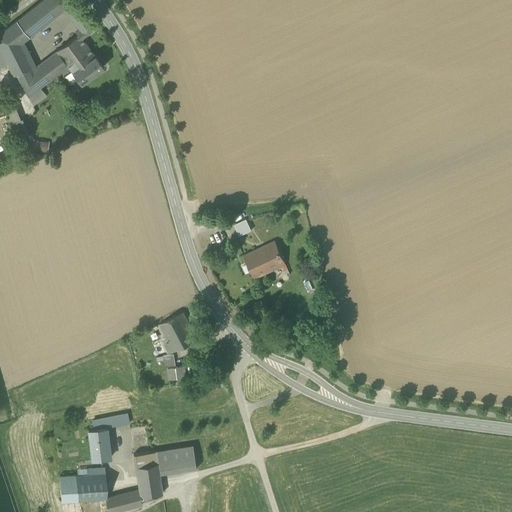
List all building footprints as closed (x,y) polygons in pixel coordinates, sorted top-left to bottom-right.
[(42,0),(0,33),(0,67),(7,65),(9,69),(26,57),(27,57),(29,55),(23,42),(63,10),(73,3),(70,0),(42,0)] [(63,10),(73,21),(82,13),(73,3),(63,10)] [(82,13),(73,21),(77,27),(87,19),(82,13)] [(79,35),(82,39),(95,28),(87,19),(77,27),(80,29),(75,33),(78,36),(79,35)] [(72,73),(81,84),(103,68),(95,56),(82,39),(79,35),(78,36),(56,51),(57,52),(70,70),(72,73)] [(17,75),(33,107),(46,97),(40,88),(54,78),(61,72),(63,75),(70,70),(57,52),(33,69),(32,67),(17,75)] [(26,57),(9,69),(13,77),(17,75),(32,67),(27,57),(26,57)] [(0,101),(17,141),(27,137),(10,97),(0,101)] [(39,141),(38,151),(47,151),(48,141),(39,141)] [(234,225),(239,236),(252,231),(246,219),(234,225)] [(244,256),(254,278),(286,264),(276,242),(244,256)] [(166,323),(176,347),(196,338),(191,328),(185,314),(166,323)] [(191,328),(196,338),(204,335),(199,324),(191,328)] [(166,353),(167,366),(178,366),(177,353),(166,353)] [(178,366),(179,381),(187,381),(186,365),(178,366)] [(91,421),(92,430),(107,428),(129,424),(128,414),(91,421)] [(88,430),(92,461),(110,459),(108,444),(109,442),(108,438),(107,428),(92,430),(88,430)] [(157,451),(160,474),(197,469),(196,464),(194,445),(157,451)] [(106,501),(107,511),(116,511),(142,505),(140,500),(162,494),(161,487),(160,479),(159,473),(156,451),(133,455),(137,478),(138,486),(139,490),(108,498),(106,501)] [(59,477),(61,503),(104,500),(107,496),(105,468),(86,469),(87,475),(78,475),(59,477)]
